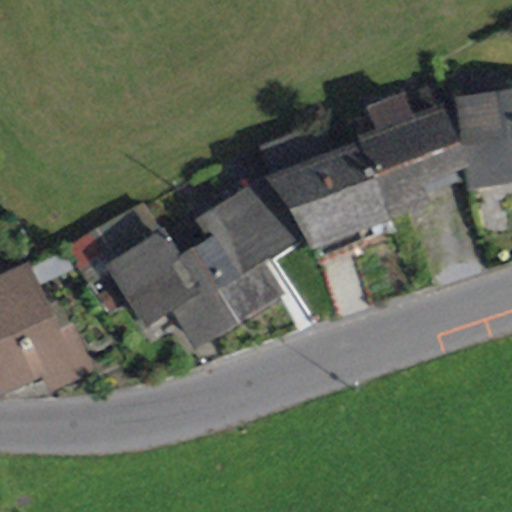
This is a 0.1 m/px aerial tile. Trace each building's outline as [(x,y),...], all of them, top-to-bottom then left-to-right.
[(511,97),(459,105),(470,186),(511,180),(511,97)] [(361,148),(362,150),(389,219),(421,207),(413,187),(464,167),(438,102),(409,114),(404,103),(371,116),(381,141),(361,148)] [(347,235),(389,219),(362,150),(330,164),(316,129),(269,149),(283,183),(271,185),(296,222),(301,231),(317,259),(350,246),(347,235)] [(279,233),(296,222),(271,185),(255,195),(279,233)] [(296,222),(279,233),(255,195),(203,229),(214,245),(199,255),(238,316),(277,291),(257,259),(301,231),(296,222)] [(195,344),(238,316),(199,255),(189,240),(168,253),(162,242),(113,273),(153,334),(178,318),(195,344)] [(25,277),(31,290),(69,270),(62,258),(25,277)] [(0,289),(0,394),(45,372),(53,387),(86,371),(67,335),(57,340),(31,290),(25,277),(0,289)]
